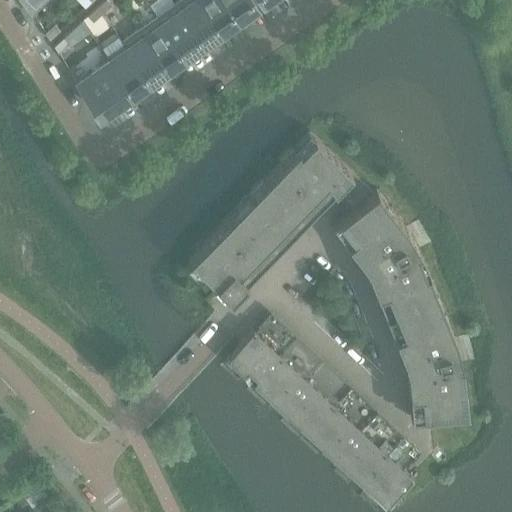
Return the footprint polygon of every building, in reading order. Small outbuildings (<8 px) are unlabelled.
[(24,0),(30,8),(37,0),(24,0)] [(111,4),(107,0),(103,0),(96,7),(102,13),(111,4)] [(201,42),(219,30),(198,0),(178,0),(174,3),(201,42)] [(198,0),(219,30),(237,17),(224,0),(198,0)] [(224,0),(237,17),(256,4),(252,0),(224,0)] [(174,3),(156,16),(184,55),(201,42),(174,3)] [(87,15),(92,21),(102,13),(96,7),(87,15)] [(156,16),(139,28),(166,67),(184,55),(156,16)] [(44,32),(49,39),(59,29),(54,23),(44,32)] [(121,40),(126,47),(148,79),(166,67),(139,28),(121,40)] [(57,52),(68,43),(63,37),(53,45),(57,52)] [(148,79),(126,47),(108,60),(131,92),(148,79)] [(96,104),(106,96),(112,105),(131,92),(108,60),(77,82),(89,102),(90,102),(92,106),(96,103),(96,104)] [(371,189),(309,130),(188,256),(229,295),(253,270),(244,262),(309,193),(310,194),(325,179),(349,208),(331,222),(363,262),(363,261),(406,367),(405,367),(410,417),(466,411),(461,362),(454,337),(418,249),(405,225),(375,186),(371,189)] [(225,357),(386,505),(413,476),(252,327),(225,357)]
